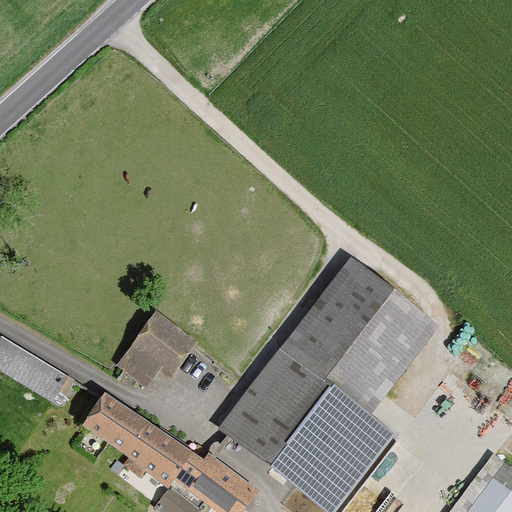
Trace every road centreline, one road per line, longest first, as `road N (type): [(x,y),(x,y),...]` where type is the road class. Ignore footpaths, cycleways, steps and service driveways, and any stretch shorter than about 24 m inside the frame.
road 1 (track): [(108,21),(438,312),(449,372),(394,511)]
road 2 (track): [(200,440),(352,237)]
road 3 (track): [(200,440),(0,322)]
road 4 (tertiary): [(0,119),(132,0)]
